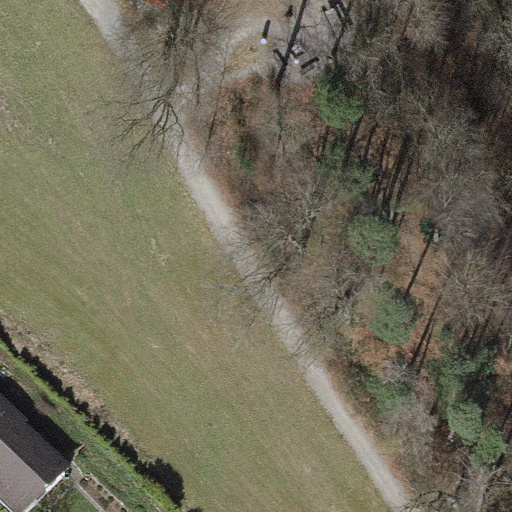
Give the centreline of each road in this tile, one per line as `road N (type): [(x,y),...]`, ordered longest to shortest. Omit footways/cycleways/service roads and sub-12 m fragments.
road 1 (track): [(408,511),(334,403),(171,121)]
road 2 (track): [(171,121),(101,0)]
